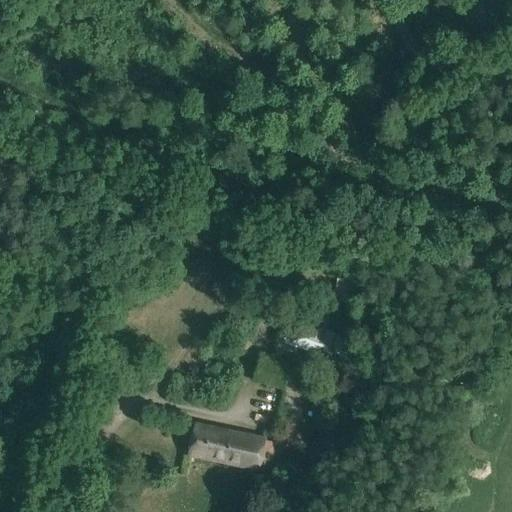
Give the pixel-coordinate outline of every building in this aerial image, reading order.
[(339,274),(332,297),(350,302),(357,279),(339,274)] [(284,323),(283,348),(323,349),(324,325),(284,323)] [(260,356),(253,379),(283,389),(291,366),(260,356)] [(188,455),(226,463),(233,432),(195,423),(188,455)] [(233,432),(226,463),(259,470),(259,469),(270,471),(276,443),(265,441),(266,439),(233,432)]
